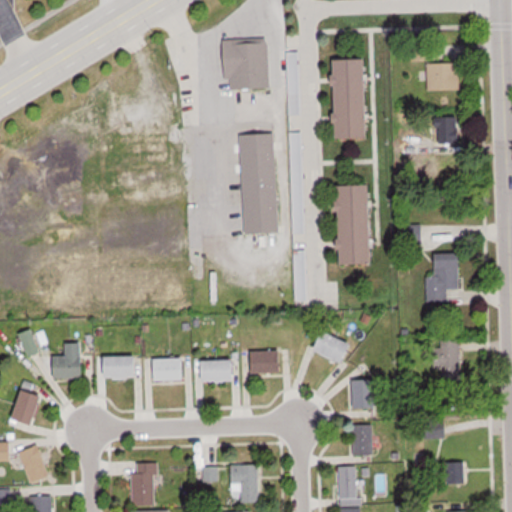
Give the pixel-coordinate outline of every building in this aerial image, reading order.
[(271,87),(270,38),(227,39),(228,88),(271,87)] [(371,136),(370,58),(338,59),(339,137),(371,136)] [(462,62),(429,62),(429,93),(462,93),(462,62)] [(464,116),(441,116),(441,143),(464,143),(464,116)] [(243,133),(247,232),(282,231),(278,131),(243,133)] [(376,264),(375,184),(341,184),(343,264),(376,264)] [(297,304),(338,303),(338,280),(325,281),(323,197),(308,197),(308,193),(295,193),(297,304)] [(194,306),(193,199),(103,200),(103,257),(50,258),(51,308),(194,306)] [(427,276),(427,302),(463,302),(462,252),(436,252),(436,276),(427,276)] [(356,343),(325,327),(315,348),(346,363),(356,343)] [(463,339),(438,339),(438,381),(463,381),(463,339)] [(86,341),(67,341),(67,354),(56,354),(56,378),(86,378),(86,341)] [(284,373),(284,351),(253,351),(253,373),(284,373)] [(106,377),(141,377),(141,354),(106,354),(106,377)] [(156,357),(156,380),(188,380),(188,357),(156,357)] [(238,382),(238,359),(205,359),(205,381),(238,382)] [(357,376),(357,408),(380,408),(380,376),(357,376)] [(38,424),(47,392),(24,385),(14,417),(38,424)] [(377,454),(377,434),(355,434),(355,454),(377,454)] [(0,441),(0,460),(13,460),(12,441),(0,441)] [(51,478),(45,446),(23,450),(30,482),(51,478)] [(159,462),(134,462),(134,506),(159,506),(159,462)] [(467,462),(446,462),(446,484),(467,484),(467,462)] [(232,493),(242,493),(242,502),(262,502),(262,465),(232,465),(232,493)] [(362,505),(362,466),(342,466),(342,505),(362,505)] [(34,495),(34,511),(55,511),(56,495),(34,495)]
